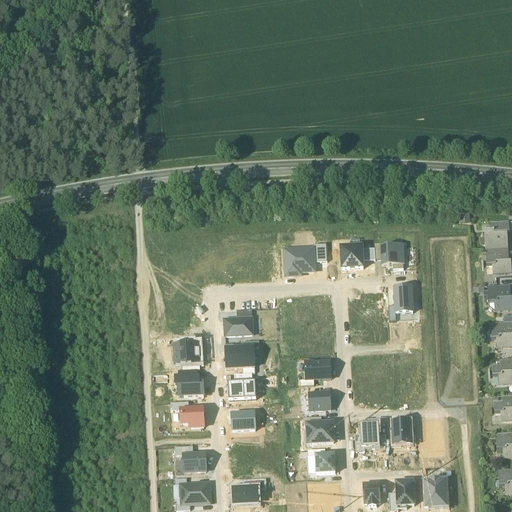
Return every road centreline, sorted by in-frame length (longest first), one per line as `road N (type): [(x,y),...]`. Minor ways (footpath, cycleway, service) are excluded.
road 1 (residential): [(223,511),(211,294),(339,288),(347,418)]
road 2 (secondary): [(140,181),(343,167),(511,178)]
road 3 (unclassified): [(140,181),(153,511)]
road 4 (track): [(123,0),(140,181)]
road 5 (secondary): [(0,208),(140,181)]
